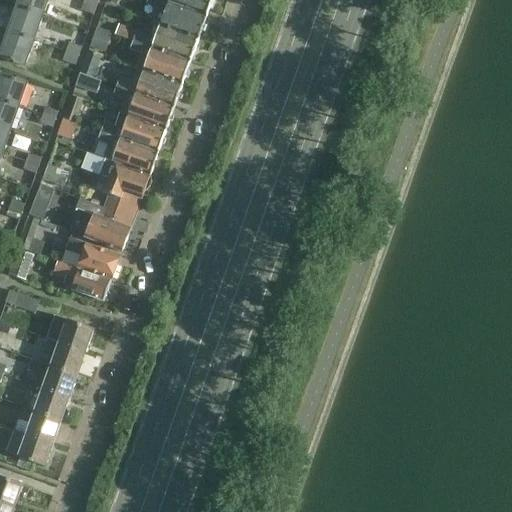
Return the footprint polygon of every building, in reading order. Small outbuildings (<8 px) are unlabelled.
[(19,0),(18,7),(44,16),(49,0),(19,0)] [(83,2),(77,0),(73,0),(71,7),(92,15),(96,6),(83,2)] [(207,17),(159,0),(135,0),(147,4),(146,6),(159,11),(153,24),(199,41),(207,17)] [(159,0),(207,17),(213,0),(159,0)] [(18,7),(9,31),(35,41),(44,16),(18,7)] [(119,26),(115,36),(191,63),(199,41),(153,24),(148,37),(119,26)] [(111,34),(96,29),(89,49),(104,54),(111,34)] [(35,41),(9,31),(0,55),(0,57),(25,66),(35,41)] [(191,63),(115,36),(112,43),(143,55),(137,69),(183,85),(191,63)] [(68,43),(65,52),(78,57),(81,48),(68,43)] [(78,57),(65,52),(62,61),(74,66),(78,57)] [(88,52),(80,74),(93,79),(93,78),(95,79),(97,72),(96,71),(101,57),(88,52)] [(120,79),(117,87),(175,108),(183,85),(137,69),(132,83),(120,79)] [(2,74),(0,79),(0,100),(19,108),(27,84),(2,74)] [(93,79),(80,74),(75,87),(88,92),(93,79)] [(175,108),(117,87),(114,96),(125,100),(120,114),(167,130),(175,108)] [(72,96),(64,118),(75,122),(83,100),(72,96)] [(0,100),(0,126),(11,130),(19,108),(0,100)] [(45,108),(42,115),(55,120),(57,113),(45,108)] [(105,122),(101,132),(159,153),(167,130),(120,114),(115,126),(105,122)] [(55,120),(42,115),(39,124),(52,128),(55,120)] [(76,125),(63,120),(57,137),(71,141),(76,125)] [(0,126),(0,152),(2,153),(11,130),(0,126)] [(101,132),(98,141),(108,145),(102,159),(105,160),(150,176),(159,153),(101,132)] [(28,155),(26,162),(38,166),(41,159),(28,155)] [(109,195),(105,206),(135,217),(141,200),(142,200),(150,176),(105,160),(97,182),(106,186),(104,193),(109,195)] [(38,166),(26,162),(23,170),(35,174),(38,166)] [(77,207),(84,210),(94,214),(85,238),(122,253),(131,228),(135,217),(105,206),(104,209),(80,200),(77,207)] [(11,201),(9,208),(21,213),(24,205),(11,201)] [(21,213),(9,208),(6,216),(19,221),(21,213)] [(40,220),(29,216),(18,247),(29,251),(40,220)] [(82,256),(77,268),(112,280),(120,256),(70,239),(66,250),(82,256)] [(7,277),(25,284),(35,257),(17,250),(7,277)] [(58,261),(55,270),(53,275),(65,280),(67,274),(76,277),(71,290),(104,302),(112,280),(77,268),(58,261)] [(34,314),(38,302),(8,291),(4,303),(34,314)] [(67,320),(59,343),(85,353),(93,329),(67,320)] [(0,332),(7,335),(10,326),(0,322),(0,332)] [(55,355),(51,366),(77,375),(85,353),(59,343),(46,339),(43,350),(55,355)] [(51,366),(43,389),(69,398),(77,375),(51,366)] [(43,389),(35,411),(61,421),(69,398),(43,389)] [(18,420),(15,430),(53,444),(61,421),(35,411),(30,424),(18,420)] [(53,444),(15,430),(6,453),(45,467),(53,444)] [(0,503),(14,508),(22,485),(0,476),(0,503)] [(0,503),(0,511),(12,511),(14,508),(0,503)]
